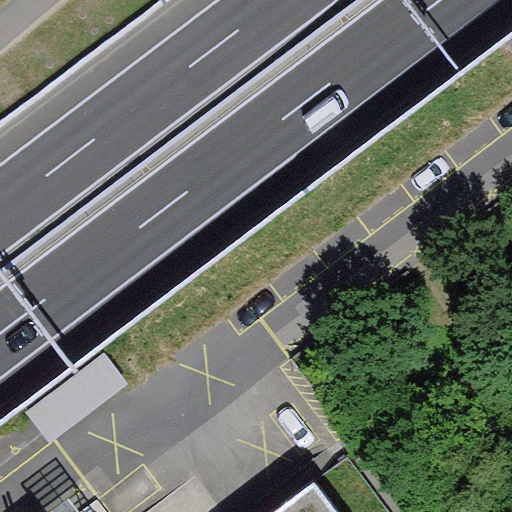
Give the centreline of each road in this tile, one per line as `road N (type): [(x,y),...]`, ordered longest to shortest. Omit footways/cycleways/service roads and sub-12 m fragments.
road 1 (motorway): [(0,333),(439,0)]
road 2 (motorway): [(277,0),(0,210)]
